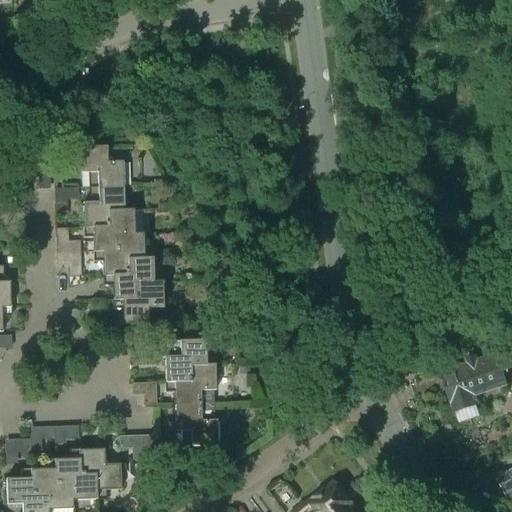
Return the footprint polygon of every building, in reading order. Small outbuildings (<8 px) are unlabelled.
[(97,173),(97,188),(123,187),(122,162),(107,162),(106,147),(80,148),(81,174),(97,173)] [(49,166),(50,178),(62,178),(62,165),(49,166)] [(83,229),(92,229),(92,228),(107,228),(107,212),(124,212),(124,211),(123,187),(97,188),(98,203),(82,204),(83,229)] [(67,214),(67,201),(54,202),(54,214),(67,214)] [(93,254),(101,253),(117,253),(117,236),(142,236),(141,211),(124,211),(124,212),(107,212),(107,228),(92,228),(92,229),(93,254)] [(55,229),(55,243),(67,242),(67,229),(55,229)] [(102,278),(111,277),(127,276),(127,260),(143,260),(143,259),(142,236),(117,236),(117,253),(101,253),(102,278)] [(112,302),(121,301),(137,300),(137,284),(152,284),(152,283),(152,259),(143,259),(143,260),(127,260),(127,276),(111,277),(112,302)] [(68,265),(69,278),(80,277),(80,265),(68,265)] [(0,267),(0,307),(1,308),(10,308),(9,282),(3,283),(2,267),(0,267)] [(121,301),(122,326),(148,325),(147,310),(162,309),(161,283),(152,283),(152,284),(137,284),(137,300),(121,301)] [(511,345),(511,338),(510,334),(492,340),(496,349),(505,345),(506,347),(511,345)] [(165,384),(173,384),(189,383),(189,366),(205,366),(205,365),(204,341),(179,342),(169,342),(170,358),(164,358),(165,384)] [(506,385),(502,371),(511,367),(511,365),(507,351),(477,362),(475,358),(467,360),(468,365),(441,374),(455,413),(459,425),(482,417),(478,405),(475,396),(506,385)] [(173,384),(174,408),(213,406),(212,391),(215,391),(214,365),(205,365),(205,366),(189,366),(189,383),(173,384)] [(250,378),(250,369),(240,369),(240,378),(250,378)] [(144,396),(144,409),(156,408),(156,395),(144,396)] [(213,406),(174,408),(175,433),(191,432),(191,448),(217,447),(216,421),(213,421),(213,406)] [(65,427),(65,440),(78,439),(78,427),(65,427)] [(41,428),(41,440),(54,440),(53,428),(41,428)] [(119,437),(119,450),(132,449),(131,437),(119,437)] [(16,441),(17,453),(30,453),(29,440),(16,441)] [(155,448),(155,460),(167,459),(167,448),(155,448)] [(77,451),(78,460),(79,476),(96,476),(96,491),(97,491),(120,491),(119,465),(104,466),(103,450),(77,451)] [(53,461),(54,470),(55,470),(55,486),(71,485),(72,501),(97,500),(97,491),(96,491),(96,476),(79,476),(78,460),(53,461)] [(29,471),(30,479),(30,495),(47,495),(47,511),(48,511),(73,510),(72,501),(71,485),(55,486),(55,470),(54,470),(29,471)] [(511,470),(497,479),(511,506),(511,470)] [(30,479),(5,480),(6,506),(22,505),(21,511),(47,511),(48,511),(47,511),(47,495),(30,495),(30,479)] [(333,511),(349,500),(334,481),(305,504),(304,504),(293,511),(333,511)] [(333,511),(352,511),(351,510),(355,507),(349,500),(333,511)]
